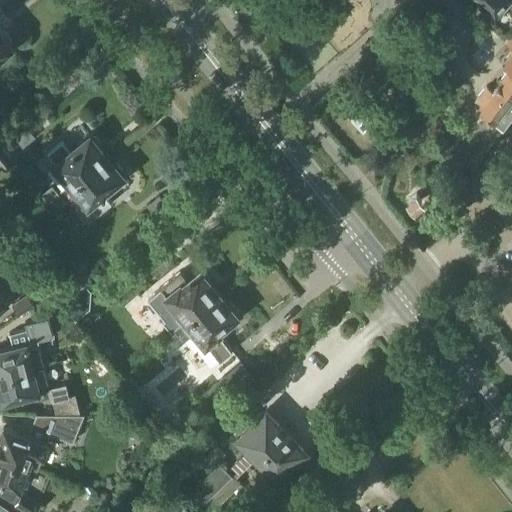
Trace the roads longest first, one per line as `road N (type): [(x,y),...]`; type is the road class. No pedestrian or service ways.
road 1 (residential): [(75,0),(280,252),(319,268),(354,239)]
road 2 (secondary): [(354,239),(162,0)]
road 3 (secondary): [(511,436),(354,239)]
